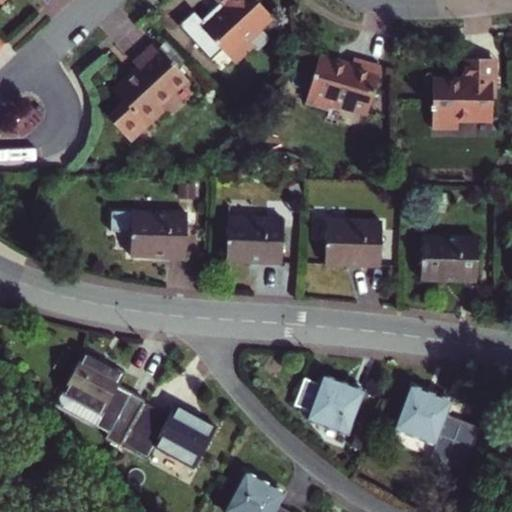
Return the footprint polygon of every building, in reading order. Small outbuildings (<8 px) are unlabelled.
[(227,0),(228,1),(206,22),(239,58),(258,41),(252,36),(278,12),(266,0),(227,0)] [(193,75),(159,38),(138,57),(143,63),(118,86),(129,97),(113,112),(135,137),(151,122),(170,105),(165,101),(193,75)] [(355,53),(353,60),(321,51),(307,100),(331,106),(333,99),(370,109),(383,60),(355,53)] [(498,95),(498,67),(495,67),(495,56),(466,55),(465,76),(435,76),(434,125),(459,125),(459,117),(494,117),(494,95),(498,95)] [(132,230),(131,254),(188,256),(190,212),(113,209),(112,229),(132,230)] [(286,217),(230,216),(229,260),(285,261),(286,217)] [(386,221),(331,219),(330,263),(385,264),(386,221)] [(478,237),(422,236),(422,280),(477,281),(478,237)] [(123,446),(147,402),(120,387),(126,377),(86,355),(62,400),(67,410),(112,434),(110,439),(123,446)] [(306,423),(348,437),(363,395),(320,380),(318,387),(304,382),(294,412),(308,417),(306,423)] [(464,468),(479,428),(447,416),(452,403),(409,388),(394,431),(436,446),(432,457),(464,468)] [(170,413),(152,404),(128,448),(150,460),(157,445),(196,465),(216,425),(175,405),(170,413)] [(288,488),(247,467),(227,507),(236,511),(295,511),(297,508),(282,500),(288,488)]
